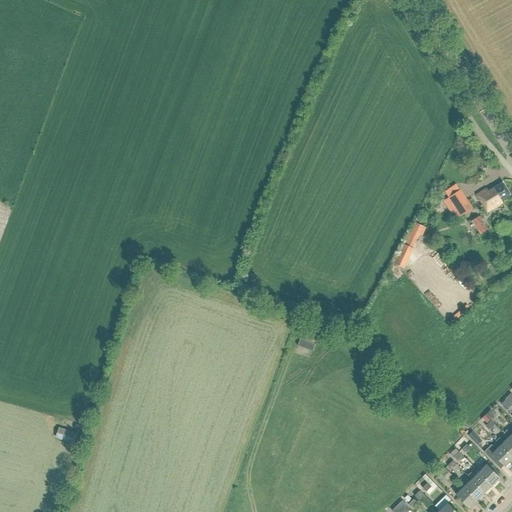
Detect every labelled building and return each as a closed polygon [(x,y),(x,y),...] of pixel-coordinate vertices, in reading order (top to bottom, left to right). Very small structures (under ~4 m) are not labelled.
[(486,190),(476,196),(487,213),(502,203),(501,201),(510,195),(502,183),(488,192),(486,190)] [(456,219),(461,215),(471,209),(468,205),(459,191),(444,201),(456,219)] [(471,221),(480,234),(487,230),(478,217),(471,221)] [(404,268),(413,248),(423,228),(413,223),(394,263),(404,268)] [(300,338),(297,346),(312,351),(315,343),(300,338)] [(500,404),(506,410),(511,403),(506,398),(500,404)] [(499,406),(491,415),(496,420),(494,423),(502,430),(507,424),(501,419),(507,413),(499,406)] [(490,421),(485,426),(489,430),(494,424),(490,421)] [(77,433),(59,427),(55,438),(73,445),(77,433)] [(503,434),(507,438),(511,442),(511,433),(511,434),(507,430),(503,434)] [(481,441),(472,432),(468,435),(477,445),(481,441)] [(500,445),(504,441),(500,436),(495,440),(500,445)] [(511,442),(507,438),(504,441),(500,445),(511,457),(511,442)] [(263,456),(267,441),(263,440),(259,455),(263,456)] [(467,444),(462,449),(465,453),(471,448),(467,444)] [(495,456),(505,466),(511,459),(511,457),(500,445),(496,449),(492,444),(484,452),(492,459),(495,456)] [(459,452),(454,457),(458,461),(463,456),(459,452)] [(453,460),(448,465),(451,469),(456,464),(453,460)] [(487,464),(479,472),(492,485),(500,477),(487,464)] [(445,468),(440,473),(444,477),(449,472),(445,468)] [(479,472),(474,476),(471,472),(467,476),(471,479),(484,492),(492,485),(479,472)] [(471,479),(463,487),(476,500),(484,492),(471,479)] [(428,483),(423,487),(426,491),(432,486),(428,483)] [(463,487),(455,494),(468,508),(476,500),(463,487)] [(418,499),(424,494),(420,490),(415,495),(418,499)] [(414,499),(408,504),(412,508),(417,503),(414,499)] [(392,511),(407,511),(409,510),(401,502),(392,511)] [(439,510),(439,511),(440,511),(455,511),(447,503),(443,507),(438,502),(435,506),(439,510)]
